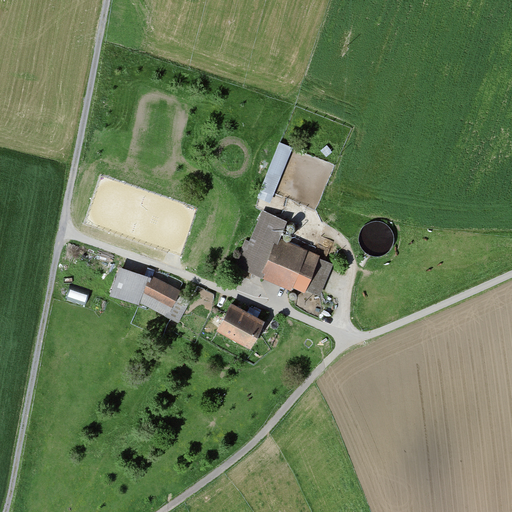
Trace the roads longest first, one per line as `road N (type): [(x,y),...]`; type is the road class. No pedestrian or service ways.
road 1 (track): [(7,511),(115,0)]
road 2 (track): [(162,511),(256,441),(349,338)]
